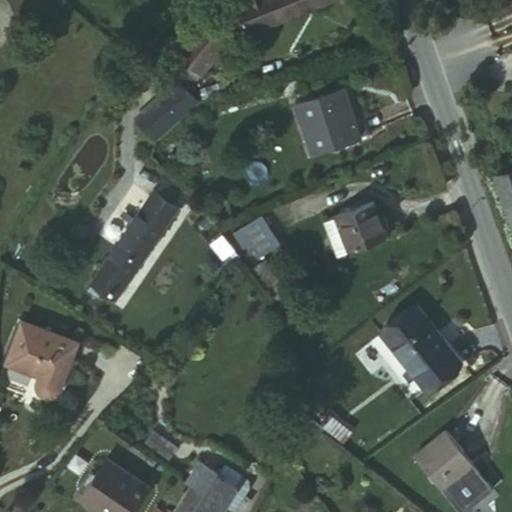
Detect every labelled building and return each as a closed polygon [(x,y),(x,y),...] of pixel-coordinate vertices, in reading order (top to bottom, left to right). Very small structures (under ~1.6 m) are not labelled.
[(235,0),(245,28),(326,0),(235,0)] [(201,30),(175,61),(199,80),(224,49),(201,30)] [(175,61),(167,72),(191,91),(199,80),(175,61)] [(156,151),(199,112),(177,90),(137,130),(156,151)] [(340,103),(289,120),(305,168),(355,149),(340,103)] [(511,168),(493,175),(511,233),(511,168)] [(92,292),(153,205),(148,201),(88,289),(92,292)] [(170,217),(153,205),(92,292),(111,306),(170,217)] [(382,205),(346,217),(357,248),(392,237),(382,205)] [(260,212),(232,232),(254,260),(281,239),(260,212)] [(460,364),(418,310),(384,339),(427,392),(460,364)] [(69,354),(19,333),(0,370),(0,373),(30,387),(25,398),(25,402),(29,414),(35,414),(41,411),(49,400),(69,354)] [(470,511),(494,493),(447,433),(414,458),(456,511),(470,511)] [(193,484),(190,491),(201,499),(192,511),(220,511),(221,511),(222,511),(232,511),(244,494),(243,486),(239,483),(204,456),(188,480),(193,484)] [(130,511),(146,492),(104,462),(78,499),(97,511),(130,511)] [(186,488),(169,511),(192,511),(201,499),(190,491),(186,488)]
